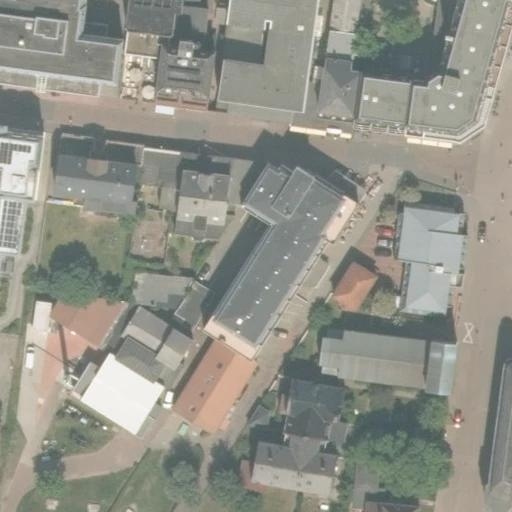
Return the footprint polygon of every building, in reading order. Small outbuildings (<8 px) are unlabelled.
[(0,0),(0,78),(101,91),(103,74),(124,76),(128,50),(131,33),(82,27),(85,0),(0,0)] [(135,0),(131,33),(128,50),(159,54),(165,0),(181,0),(184,0),(135,0)] [(184,0),(181,0),(165,0),(159,54),(154,102),(222,109),(231,42),(207,39),(211,3),(204,3),(184,0)] [(222,109),(296,119),(298,109),(299,96),(311,98),(314,71),(324,0),(236,0),(231,42),(222,109)] [(511,0),(438,0),(434,38),(449,42),(441,68),(429,75),(364,67),(358,116),(357,124),(407,130),(470,138),(487,126),(511,41),(511,0)] [(358,116),(364,67),(356,61),(357,50),(360,51),(361,44),(369,45),(372,23),(335,19),(329,73),(324,112),(358,116)] [(324,112),(329,73),(314,71),(311,98),(299,96),(298,109),(324,112)] [(0,293),(5,248),(22,250),(29,189),(41,190),(48,126),(0,120),(0,293)] [(141,166),(143,148),(107,143),(103,151),(101,161),(92,161),(94,150),(92,140),(61,136),(54,192),(83,195),(83,206),(134,213),(135,202),(130,201),(135,165),(141,166)] [(239,205),(266,164),(143,148),(141,166),(138,184),(161,187),(160,207),(177,210),(174,233),(193,236),(192,239),(201,240),(202,237),(216,240),(239,205)] [(330,243),(363,191),(335,173),(329,182),(314,173),(311,177),(302,171),(296,168),(293,173),(280,165),(277,171),(266,164),(239,205),(267,224),(248,254),(254,258),(245,272),(239,268),(202,326),(226,343),(251,358),(327,240),(330,243)] [(453,210),(403,204),(402,213),(399,213),(393,260),(410,262),(406,289),(403,288),(400,311),(444,317),(448,286),(460,288),(462,276),(456,275),(456,268),(463,269),(466,244),(459,243),(463,216),(452,214),(453,210)] [(351,262),(330,296),(355,311),(375,278),(351,262)] [(136,305),(174,309),(191,281),(134,274),(130,304),(136,305)] [(196,284),(172,320),(190,331),(213,295),(196,284)] [(136,305),(130,304),(64,295),(50,315),(110,355),(100,370),(89,364),(71,392),(83,398),(82,400),(131,430),(130,432),(141,439),(161,410),(153,404),(163,388),(167,390),(183,366),(178,363),(193,341),(136,305)] [(321,363),(320,373),(425,386),(425,391),(448,394),(454,343),(431,340),(431,344),(325,330),(324,339),(321,339),(318,363),(321,363)] [(255,361),(251,358),(226,343),(220,352),(210,346),(170,410),(209,434),(255,361)] [(511,358),(509,359),(505,362),(503,366),(483,503),(484,511),(506,511),(510,504),(511,501),(511,358)] [(291,379),(288,397),(282,396),(279,413),(285,414),(282,433),(290,435),(320,439),(342,443),(345,423),(337,422),(343,388),(291,379)] [(320,439),(290,435),(288,447),(258,442),(255,466),(242,464),(239,486),(264,490),(265,484),(292,488),(293,487),(302,488),(302,490),(330,494),(336,455),(318,452),(320,439)] [(375,501),(375,487),(376,461),(356,460),(354,509),(368,510),(369,501),(375,501)] [(368,511),(419,511),(420,504),(384,501),(384,487),(375,487),(375,501),(369,501),(368,510),(368,511)]
